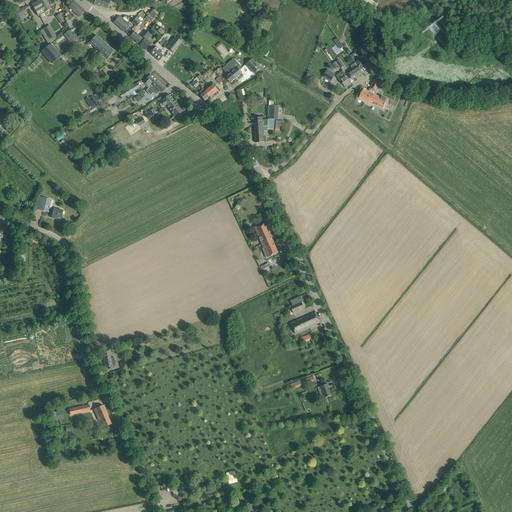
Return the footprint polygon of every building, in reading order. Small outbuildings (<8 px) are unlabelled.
[(39,0),(32,4),(35,10),(47,3),(45,0),(39,0)] [(113,2),(106,0),(102,0),(101,6),(107,9),(108,6),(111,7),(113,2)] [(74,1),(68,7),(80,17),(85,11),(74,1)] [(35,10),(38,16),(51,9),(47,3),(35,10)] [(25,7),(14,13),(18,20),(22,18),(21,15),(27,11),(25,7)] [(148,21),(150,19),(151,20),(157,15),(153,11),(145,18),(148,21)] [(60,14),(56,17),(61,24),(64,22),(60,16),(61,15),(60,14)] [(130,25),(120,16),(114,23),(124,32),(130,25)] [(141,22),(136,17),(132,22),(137,27),(141,22)] [(49,26),(46,28),(52,38),(55,36),(49,26)] [(43,29),(41,31),(49,45),(50,43),(51,43),(49,40),(52,38),(46,28),(43,29)] [(139,32),(136,30),(130,36),(138,44),(142,39),(137,34),(139,32)] [(70,43),(77,38),(74,34),(72,35),(69,31),(64,35),(70,43)] [(139,45),(145,50),(151,44),(147,40),(152,35),(150,32),(149,33),(145,39),(139,45)] [(89,43),(95,48),(102,41),(96,35),(89,43)] [(176,37),(167,48),(173,52),(181,42),(176,37)] [(359,47),(355,51),(359,57),(365,52),(363,37),(358,38),(359,47)] [(98,50),(97,51),(98,52),(97,53),(102,58),(104,56),(107,59),(114,51),(102,41),(95,48),(98,50)] [(49,45),(41,51),(51,63),(61,56),(50,43),(49,45)] [(159,61),(165,54),(156,46),(150,53),(159,61)] [(363,73),(368,69),(363,63),(358,56),(353,60),(357,65),(358,67),(363,73)] [(33,69),(41,60),(38,57),(29,66),(33,69)] [(252,59),(246,64),(254,73),(260,68),(252,59)] [(344,66),(339,59),(336,62),(339,66),(341,68),(344,66)] [(237,63),(230,69),(236,77),(242,73),(240,71),(242,68),(237,63)] [(224,71),(227,75),(225,77),(230,83),(236,77),(230,69),(226,65),(222,69),(224,71)] [(354,80),(363,73),(358,67),(357,65),(347,72),(350,76),(351,76),(353,80),(354,80)] [(335,75),(328,70),(323,77),(331,81),(335,75)] [(342,71),(336,75),(340,81),(344,86),(348,84),(349,85),(351,83),(345,74),(342,71)] [(144,81),(143,82),(147,86),(149,87),(152,85),(156,80),(156,79),(150,74),(147,78),(144,81)] [(308,74),(305,78),(311,82),(314,77),(308,74)] [(152,85),(149,87),(157,94),(159,92),(161,93),(163,92),(166,88),(156,80),(152,85)] [(380,87),(382,83),(375,80),(370,89),(375,92),(378,86),(380,87)] [(135,91),(140,87),(138,83),(119,94),(122,99),(127,96),(128,98),(136,93),(135,91)] [(214,83),(204,91),(210,97),(217,91),(214,87),(216,86),(214,83)] [(387,100),(386,100),(387,98),(382,96),(381,98),(363,89),(359,98),(383,109),(387,100)] [(204,91),(199,95),(205,101),(210,97),(204,91)] [(163,107),(166,105),(173,100),(169,95),(162,100),(161,101),(162,103),(161,104),(160,106),(161,107),(163,107)] [(173,100),(166,105),(175,116),(181,111),(173,100)] [(269,105),(268,119),(274,120),(278,120),(279,106),(269,105)] [(151,110),(145,114),(149,119),(154,116),(153,115),(153,114),(151,110)] [(3,114),(0,118),(5,122),(8,117),(3,114)] [(259,118),(254,118),(254,127),(268,126),(268,124),(274,124),(274,120),(268,119),(268,121),(263,121),(262,120),(262,117),(259,118)] [(134,128),(139,125),(139,126),(145,122),(142,118),(136,122),(132,125),(134,128)] [(268,126),(254,127),(255,130),(256,143),(264,142),(266,142),(266,137),(264,137),(263,131),(268,130),(268,129),(274,129),(274,124),(268,124),(268,126)] [(51,200),(42,198),(39,210),(48,212),(48,211),(53,212),(51,218),(56,219),(57,217),(61,218),(63,210),(54,208),(50,207),(51,200)] [(254,227),(262,244),(272,240),(265,223),(254,227)] [(265,254),(267,258),(278,253),(272,240),(262,244),(264,248),(265,248),(268,253),(265,254)] [(304,309),(302,302),(291,307),(293,313),(304,309)] [(296,334),(315,325),(320,323),(315,312),(291,323),(296,334)] [(301,338),(302,343),(312,339),(310,335),(301,338)] [(111,358),(109,351),(102,352),(105,367),(115,365),(114,357),(111,358)] [(129,368),(128,361),(121,363),(122,370),(129,368)] [(311,383),(309,377),(294,383),(295,384),(292,385),(293,388),(295,387),(296,388),(311,383)] [(319,391),(322,399),(332,395),(328,384),(319,387),(321,390),(319,391)] [(89,405),(69,410),(70,415),(90,411),(89,405)] [(100,420),(104,427),(111,424),(103,405),(94,409),(99,421),(100,420)] [(62,410),(54,412),(54,413),(50,414),(52,421),(55,420),(56,421),(64,419),(62,410)]
